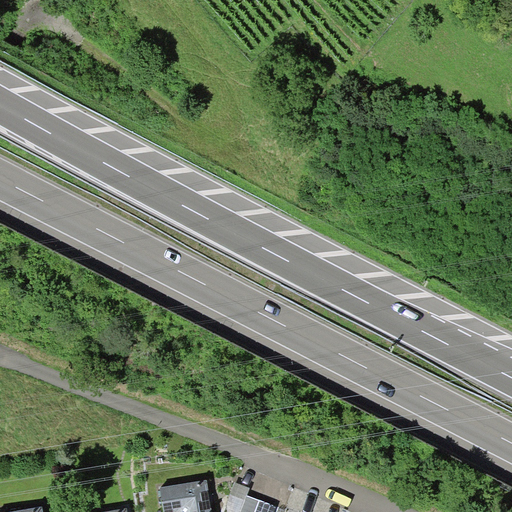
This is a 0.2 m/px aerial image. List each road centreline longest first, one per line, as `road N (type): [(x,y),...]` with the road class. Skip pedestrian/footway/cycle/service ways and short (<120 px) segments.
road 1 (motorway): [(511,376),(0,103)]
road 2 (motorway): [(0,179),(511,443)]
road 3 (residential): [(384,511),(0,360)]
